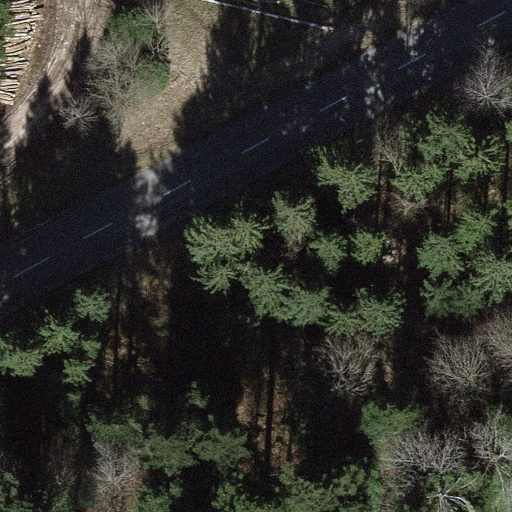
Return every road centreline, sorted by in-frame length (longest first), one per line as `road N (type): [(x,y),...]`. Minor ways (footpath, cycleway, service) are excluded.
road 1 (secondary): [(0,281),(511,5)]
road 2 (track): [(0,148),(52,77),(82,0)]
